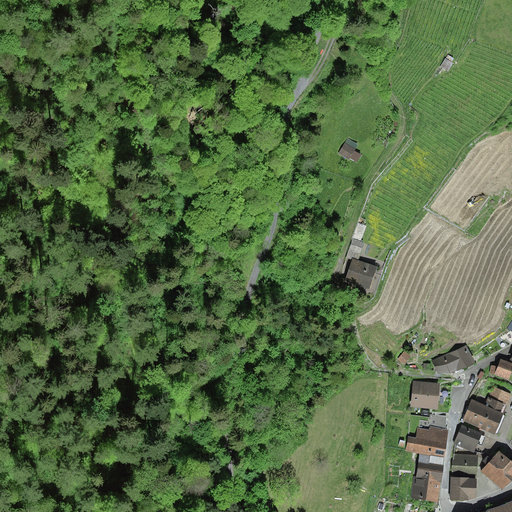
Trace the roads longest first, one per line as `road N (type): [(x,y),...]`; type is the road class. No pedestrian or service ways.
road 1 (track): [(240,511),(231,437),(246,311),(277,217),(282,129),(328,0)]
road 2 (track): [(471,371),(375,368),(338,286),(364,190),(399,131),(384,78),(394,39)]
